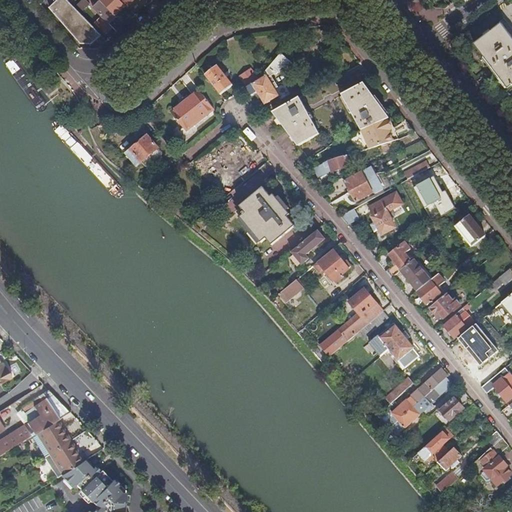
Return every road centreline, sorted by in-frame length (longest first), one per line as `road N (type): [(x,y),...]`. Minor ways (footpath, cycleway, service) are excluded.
road 1 (residential): [(191,156),(238,116),(334,215),(511,431)]
road 2 (tertiary): [(0,304),(194,511)]
road 3 (residential): [(338,16),(511,235)]
road 4 (residential): [(87,68),(108,102),(128,109),(226,27)]
road 5 (residential): [(511,148),(428,43)]
